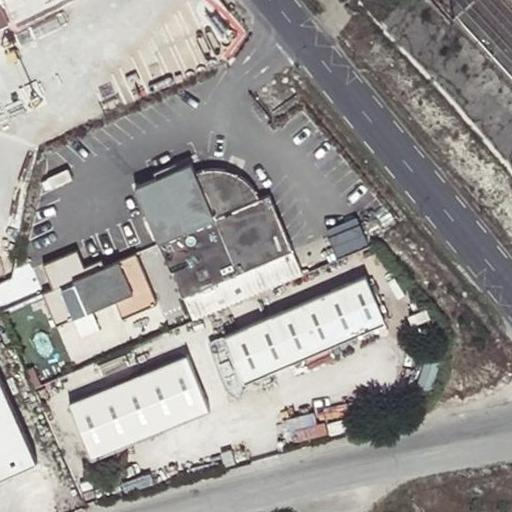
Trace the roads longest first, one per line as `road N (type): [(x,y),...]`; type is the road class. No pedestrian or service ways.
road 1 (tertiary): [(282,0),(511,289)]
road 2 (unclassified): [(206,511),(511,431)]
